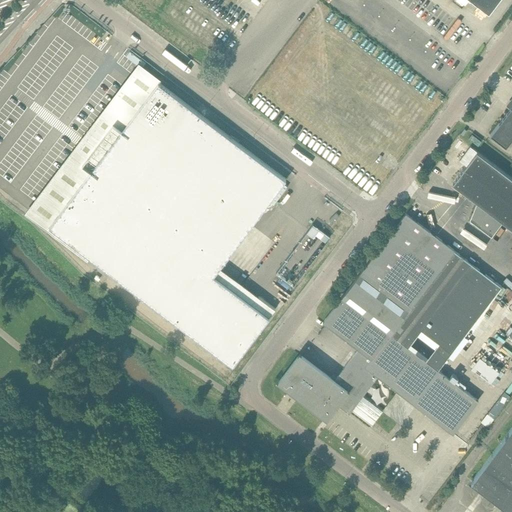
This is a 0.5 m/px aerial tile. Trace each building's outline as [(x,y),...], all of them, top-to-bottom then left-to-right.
[(472,0),(489,12),(497,0),(472,0)] [(91,170),(49,226),(61,235),(90,257),(232,365),(269,317),(237,293),(213,274),(219,266),(286,179),(159,83),(159,82),(158,82),(122,130),(112,123),(92,150),(82,163),(91,170)] [(511,105),(490,134),(506,146),(511,137),(511,105)] [(466,165),(452,183),(476,202),(469,219),(491,236),(502,221),(511,228),(511,177),(477,151),(466,165)] [(299,353),(277,381),(289,391),(299,398),(325,418),(327,416),(328,415),(337,403),(349,412),(351,410),(372,425),(382,411),(374,405),(369,401),(362,396),(377,376),(413,403),(453,433),(453,432),(478,400),(444,374),(438,370),(426,360),(409,347),(391,333),(403,316),(454,250),(406,213),(324,322),(326,324),(358,348),(335,379),(303,354),(299,352),(299,353)] [(312,224),(306,232),(314,237),(315,235),(319,229),(312,224)] [(472,264),(422,330),(439,343),(451,352),(501,286),(472,264)] [(472,368),(491,383),(498,373),(479,358),(472,368)] [(483,418),(488,422),(510,398),(505,394),(483,418)] [(511,511),(511,427),(492,454),(471,481),(511,511)]
